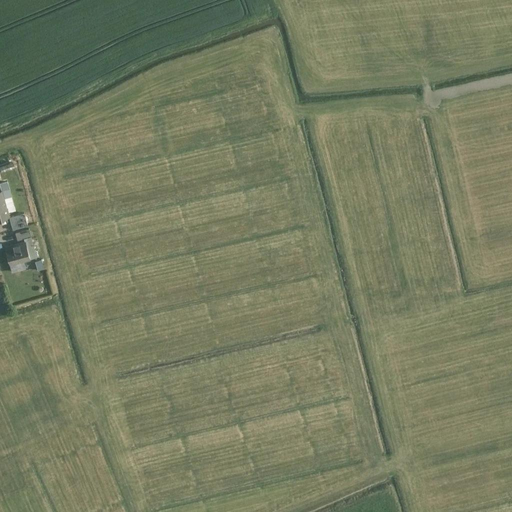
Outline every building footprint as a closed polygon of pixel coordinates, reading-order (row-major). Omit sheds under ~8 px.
[(0,166),(0,169),(1,172),(14,167),(13,162),(0,166)] [(0,218),(9,216),(12,229),(27,225),(23,212),(9,216),(8,211),(15,210),(9,188),(2,190),(1,189),(0,189),(0,218)] [(30,260),(30,259),(36,257),(28,228),(15,232),(17,240),(21,239),(22,241),(4,246),(9,266),(30,260)] [(43,260),(36,262),(38,269),(46,267),(43,260)] [(0,300),(0,310),(9,309),(6,298),(0,300)]
